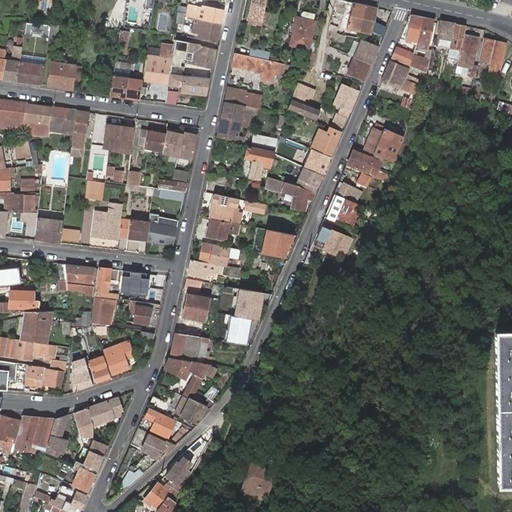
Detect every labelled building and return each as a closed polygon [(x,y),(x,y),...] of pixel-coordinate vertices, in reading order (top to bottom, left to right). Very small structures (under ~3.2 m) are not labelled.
[(253,0),(249,19),(254,20),(253,23),(264,25),(264,22),(270,23),(273,13),(267,12),(269,0),(253,0)] [(375,25),(379,8),(356,3),(350,28),(373,34),(375,25)] [(223,24),(226,9),(205,5),(204,8),(190,5),(188,13),(187,16),(198,18),(223,24)] [(295,30),(292,43),(310,48),(317,21),(315,21),(317,13),(305,10),(303,12),(302,17),(299,17),(297,24),(296,29),(295,30)] [(187,16),(188,13),(180,11),(178,23),(186,24),(187,16)] [(426,17),(413,15),(408,40),(420,43),(426,17)] [(430,50),(437,20),(426,17),(420,43),(420,48),(430,50)] [(199,36),(198,39),(219,43),(223,24),(198,18),(197,21),(194,31),(200,32),(199,36)] [(468,26),(443,21),(440,36),(453,39),(451,47),(462,50),(466,33),(468,26)] [(47,32),(48,24),(39,23),(32,22),(27,22),(26,29),(47,32)] [(69,26),(67,25),(53,24),(49,52),(56,52),(60,29),(68,30),(69,26)] [(388,28),(375,25),(373,34),(385,36),(388,28)] [(130,32),(121,31),(118,52),(127,53),(130,32)] [(481,37),(466,33),(462,50),(460,58),(459,64),(458,72),(477,76),(480,65),(475,64),(481,37)] [(486,38),(480,65),(486,66),(486,62),(497,64),(492,91),(498,92),(508,43),(486,38)] [(203,45),(176,40),(173,58),(172,66),(172,73),(186,75),(187,68),(181,67),(182,57),(193,59),(193,63),(197,64),(214,68),(218,50),(202,47),(203,45)] [(366,81),(381,46),(364,40),(349,75),(366,81)] [(161,56),(171,57),(173,44),(163,43),(161,56)] [(13,60),(7,59),(3,79),(18,81),(22,61),(24,46),(16,45),(13,60)] [(252,48),(251,55),(269,59),(270,52),(252,48)] [(394,58),(413,66),(416,57),(416,55),(399,48),(394,58)] [(251,55),(238,53),(236,62),(259,67),(258,70),(264,72),(262,78),(274,80),(275,72),(283,74),(286,63),(280,62),(275,61),(269,59),(251,55)] [(167,83),(171,57),(161,56),(156,55),(149,54),(148,61),(151,62),(148,80),(167,83)] [(314,69),(317,56),(308,54),(305,68),(314,69)] [(413,66),(428,72),(429,69),(431,60),(416,57),(413,66)] [(22,61),(18,81),(44,85),(46,65),(22,61)] [(49,86),(75,89),(78,65),(63,63),(53,62),(49,86)] [(259,67),(236,62),(235,65),(258,70),(259,67)] [(421,96),(422,92),(426,81),(410,74),(412,70),(393,62),(382,88),(395,93),(398,86),(421,96)] [(85,66),(78,65),(75,89),(81,90),(85,66)] [(115,67),(112,94),(136,98),(138,90),(139,84),(140,74),(131,73),(131,71),(130,70),(115,67)] [(186,75),(172,73),(170,85),(183,87),(182,92),(208,96),(212,78),(186,75)] [(316,89),(298,83),(294,96),(306,100),(307,97),(312,99),(316,89)] [(344,132),(361,92),(344,85),(335,105),(343,108),(340,116),(345,118),(339,130),(344,132)] [(245,91),(227,87),(226,91),(245,95),(245,92),(245,91)] [(226,91),(224,101),(253,108),(254,107),(256,107),(259,108),(261,96),(245,92),(245,95),(226,91)] [(405,105),(417,109),(420,98),(418,97),(417,101),(407,97),(405,105)] [(25,131),(30,103),(0,98),(0,127),(2,128),(3,120),(19,122),(18,130),(25,131)] [(294,100),(290,109),(318,119),(321,110),(294,100)] [(218,133),(217,139),(241,142),(242,132),(243,127),(250,128),(253,108),(224,101),(221,119),(218,133)] [(511,104),(502,101),(499,108),(511,112),(511,104)] [(30,103),(25,131),(50,135),(52,125),(54,106),(30,103)] [(79,110),(55,106),(50,135),(66,137),(66,132),(76,134),(79,110)] [(324,118),(333,121),(336,112),(328,109),(324,118)] [(74,148),(72,155),(83,157),(85,142),(90,111),(79,110),(76,134),(74,148)] [(386,159),(399,165),(401,160),(396,158),(408,130),(406,129),(402,137),(388,130),(389,127),(379,123),(377,127),(387,131),(386,133),(379,151),(377,155),(386,159)] [(108,125),(104,148),(133,153),(137,129),(108,125)] [(163,151),(166,133),(143,127),(140,141),(146,142),(145,147),(163,151)] [(185,131),(168,127),(163,151),(180,155),(185,131)] [(334,157),(344,132),(339,130),(333,127),(330,133),(321,129),(317,137),(321,139),(317,150),(334,157)] [(366,151),(377,155),(379,151),(386,133),(376,129),(366,151)] [(195,158),(199,134),(185,131),(180,155),(195,158)] [(244,143),(253,145),(254,141),(274,145),(276,138),(247,132),(244,143)] [(321,139),(317,137),(313,148),(317,150),(321,139)] [(28,144),(17,146),(20,160),(31,160),(28,144)] [(265,165),(274,167),(278,154),(279,149),(258,144),(257,148),(249,147),(247,158),(255,160),(252,177),(262,179),(265,165)] [(306,167),(326,176),(333,159),(313,150),(306,167)] [(380,170),(383,163),(355,151),(349,166),(364,172),(364,174),(373,178),(392,185),(395,176),(380,170)] [(190,180),(192,169),(177,166),(173,179),(190,180)] [(326,176),(306,167),(298,185),(300,186),(318,194),(326,176)] [(0,189),(9,189),(9,177),(9,173),(11,173),(11,172),(14,172),(14,168),(4,169),(0,169),(0,189)] [(109,168),(107,179),(123,181),(124,170),(109,168)] [(127,184),(148,186),(149,173),(128,171),(127,184)] [(373,178),(364,174),(359,183),(368,188),(373,178)] [(270,183),(268,188),(297,196),(294,208),(309,212),(311,200),(315,200),(318,194),(300,186),(271,177),(270,183)] [(37,191),(37,178),(23,179),(23,191),(37,191)] [(168,189),(187,192),(189,183),(159,179),(158,188),(164,189),(163,189),(168,189)] [(103,184),(93,183),(92,197),(101,198),(103,184)] [(337,195),(353,201),(358,188),(346,184),(343,190),(339,188),(337,195)] [(153,190),(153,195),(163,196),(163,189),(164,189),(158,188),(153,187),(153,190)] [(358,188),(353,201),(358,203),(363,190),(358,188)] [(163,189),(163,196),(186,199),(187,192),(168,189),(163,189)] [(42,191),(0,192),(0,198),(5,199),(5,212),(7,212),(21,212),(31,213),(39,213),(39,211),(42,191)] [(218,193),(212,217),(232,222),(233,222),(241,224),(244,213),(239,212),(234,211),(235,207),(239,208),(241,199),(218,193)] [(353,227),(361,204),(358,203),(353,201),(337,195),(330,212),(337,215),(335,220),(353,227)] [(265,214),(267,205),(249,200),(246,210),(265,214)] [(109,212),(96,211),(93,236),(115,238),(115,236),(118,237),(120,219),(122,206),(110,205),(109,212)] [(92,210),(85,210),(83,233),(91,234),(92,210)] [(64,214),(39,211),(39,213),(37,224),(35,240),(60,243),(64,214)] [(330,212),(328,217),(335,220),(337,215),(330,212)] [(375,235),(377,232),(382,215),(374,212),(367,232),(375,235)] [(39,213),(31,213),(30,220),(29,223),(37,224),(39,213)] [(160,215),(150,214),(149,223),(147,242),(176,246),(181,223),(159,220),(160,215)] [(232,222),(212,217),(208,237),(228,241),(233,222),(232,222)] [(128,239),(147,242),(149,223),(122,219),(119,236),(129,237),(128,239)] [(355,240),(323,226),(315,246),(346,258),(355,240)] [(294,235),(270,230),(267,244),(269,245),(267,254),(286,258),(289,243),(292,244),(294,235)] [(367,232),(360,249),(369,252),(375,235),(367,232)] [(224,246),(205,242),(202,259),(206,260),(206,262),(227,265),(228,257),(238,259),(240,249),(230,247),(224,246)] [(193,259),(190,275),(208,279),(210,267),(223,270),(224,265),(206,262),(193,259)] [(65,263),(58,262),(60,281),(62,280),(66,280),(65,263)] [(96,267),(65,263),(66,280),(67,288),(86,290),(86,292),(93,293),(94,281),(95,281),(96,267)] [(0,269),(0,285),(21,282),(19,267),(0,269)] [(111,268),(99,267),(96,296),(108,298),(111,268)] [(348,272),(342,269),(337,281),(344,284),(348,272)] [(124,276),(121,297),(150,300),(152,279),(141,278),(142,273),(131,271),(130,276),(124,276)] [(199,289),(201,281),(189,279),(187,287),(199,289)] [(264,293),(241,288),(240,294),(237,315),(254,318),(259,319),(264,293)] [(4,301),(0,301),(0,312),(6,312),(6,308),(23,307),(22,292),(3,292),(4,301)] [(240,294),(234,293),(229,314),(237,315),(240,294)] [(220,301),(190,294),(185,316),(207,321),(208,314),(217,316),(220,301)] [(97,298),(94,322),(108,323),(110,304),(115,305),(115,300),(97,298)] [(151,324),(154,303),(133,301),(131,312),(138,312),(136,323),(151,324)] [(90,325),(91,311),(79,310),(78,325),(90,325)] [(43,342),(46,311),(21,311),(18,339),(43,342)] [(254,318),(232,315),(228,341),(249,345),(254,318)] [(142,340),(154,341),(156,333),(143,332),(142,340)] [(198,362),(204,337),(177,332),(172,357),(198,362)] [(511,487),(511,332),(494,332),(498,488),(511,487)] [(51,356),(53,344),(43,342),(18,339),(0,336),(0,354),(22,358),(23,355),(32,356),(32,352),(51,356)] [(212,339),(204,337),(198,362),(213,365),(215,358),(208,356),(212,339)] [(106,350),(113,374),(129,368),(127,360),(135,357),(131,342),(122,345),(106,350)] [(97,382),(112,377),(104,354),(89,359),(97,382)] [(88,367),(85,356),(73,360),(72,372),(71,372),(75,390),(94,384),(88,367)] [(213,365),(198,362),(172,357),(171,362),(211,370),(213,365)] [(65,366),(66,359),(54,358),(53,365),(65,366)] [(62,369),(65,370),(65,366),(53,365),(25,362),(25,391),(38,392),(39,384),(44,385),(61,387),(62,369)] [(211,370),(171,362),(171,363),(168,369),(194,381),(186,397),(192,399),(196,401),(211,370)] [(8,370),(0,369),(0,388),(7,389),(8,379),(17,380),(18,366),(9,365),(8,370)] [(165,400),(155,396),(151,405),(161,410),(165,400)] [(121,397),(89,408),(94,425),(115,419),(114,414),(123,411),(121,397)] [(186,412),(192,399),(186,397),(179,413),(185,416),(186,412)] [(209,407),(196,401),(192,399),(186,412),(185,416),(197,422),(200,423),(203,420),(209,407)] [(151,405),(148,413),(160,419),(154,430),(172,437),(180,419),(161,410),(151,405)] [(89,408),(75,413),(81,436),(94,436),(94,425),(89,408)] [(0,415),(0,438),(1,439),(4,440),(13,442),(19,421),(0,415)] [(31,443),(38,417),(23,416),(14,448),(29,452),(29,451),(30,447),(31,443)] [(56,419),(47,454),(62,458),(64,449),(67,441),(61,439),(67,416),(56,419)] [(45,459),(46,457),(47,454),(56,419),(38,417),(31,443),(44,446),(42,457),(45,459)] [(141,428),(134,445),(162,457),(165,451),(169,452),(178,444),(173,442),(170,441),(169,443),(152,435),(153,433),(141,428)] [(173,442),(178,444),(184,439),(176,436),(173,442)] [(91,449),(105,456),(110,446),(95,439),(91,449)] [(99,470),(105,456),(90,450),(84,464),(99,470)] [(240,488),(262,496),(274,467),(247,456),(243,468),(247,470),(240,488)] [(176,488),(182,493),(188,481),(186,480),(192,472),(189,470),(194,464),(185,457),(180,464),(178,462),(168,476),(179,484),(176,488)] [(98,474),(99,470),(84,464),(77,460),(75,464),(75,465),(77,466),(81,468),(74,487),(89,493),(98,474)] [(72,472),(74,467),(59,462),(57,466),(72,472)] [(81,468),(77,466),(70,485),(74,487),(81,468)] [(261,499),(262,496),(240,488),(247,470),(243,468),(234,489),(261,499)] [(125,489),(132,486),(146,473),(143,470),(138,473),(133,471),(127,483),(125,489)] [(0,480),(21,487),(21,486),(29,488),(22,511),(30,511),(35,498),(38,487),(0,476),(0,480)] [(40,480),(36,497),(44,499),(47,482),(40,480)] [(163,511),(162,511),(172,511),(174,509),(180,497),(176,495),(173,493),(162,484),(149,501),(163,511)] [(64,486),(55,507),(56,507),(64,510),(73,490),(64,486)] [(176,495),(180,497),(182,493),(176,488),(173,493),(176,495)] [(69,511),(78,492),(73,490),(64,510),(67,511),(69,511)] [(81,511),(88,497),(78,492),(69,511),(81,511)] [(55,507),(47,503),(45,508),(56,511),(67,511),(64,510),(56,507),(55,507)]
